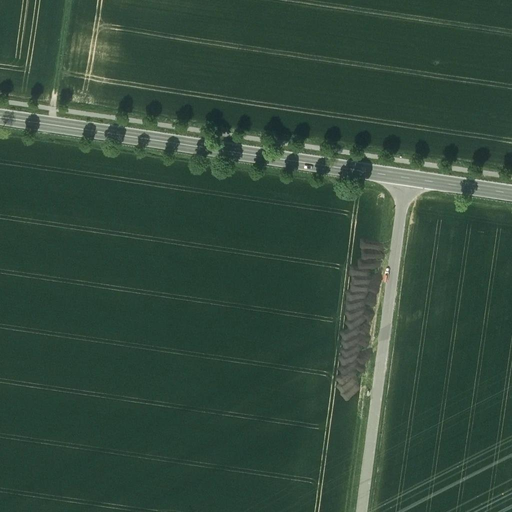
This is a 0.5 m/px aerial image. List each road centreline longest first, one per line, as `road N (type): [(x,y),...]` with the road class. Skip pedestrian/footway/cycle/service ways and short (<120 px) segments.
road 1 (secondary): [(511,193),(0,117)]
road 2 (track): [(68,0),(50,125)]
